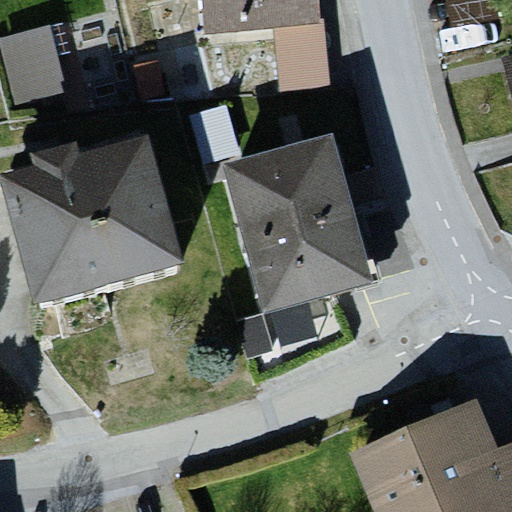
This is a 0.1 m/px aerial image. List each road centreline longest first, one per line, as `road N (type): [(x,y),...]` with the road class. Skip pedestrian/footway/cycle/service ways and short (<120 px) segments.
road 1 (residential): [(493,315),(374,380),(94,487),(0,490)]
road 2 (residential): [(393,0),(493,315)]
